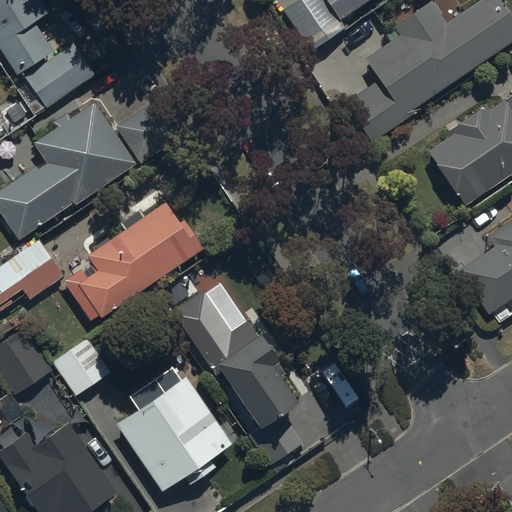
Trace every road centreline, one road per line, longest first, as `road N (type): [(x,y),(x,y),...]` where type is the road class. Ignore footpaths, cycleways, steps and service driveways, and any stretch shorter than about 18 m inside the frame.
road 1 (residential): [(178,0),(462,429)]
road 2 (residential): [(335,511),(462,429)]
